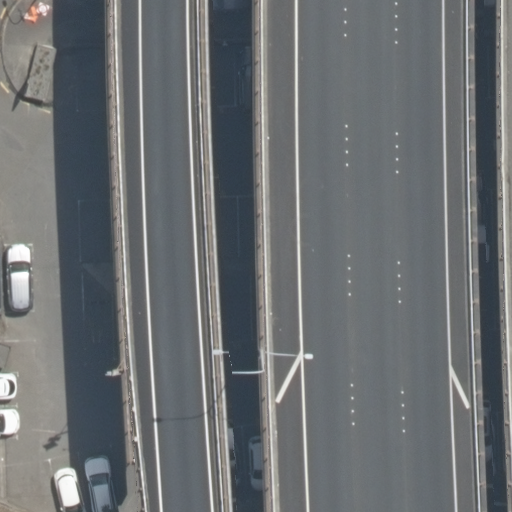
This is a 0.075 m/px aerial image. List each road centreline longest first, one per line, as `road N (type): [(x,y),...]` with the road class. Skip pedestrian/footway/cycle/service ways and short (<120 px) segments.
road 1 (motorway): [(187,511),(160,0)]
road 2 (motorway): [(411,511),(398,0)]
